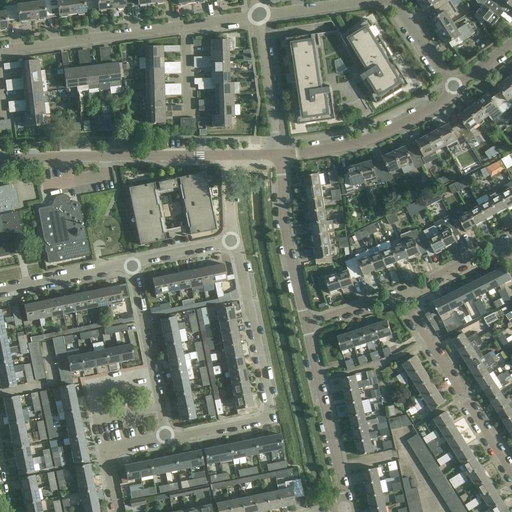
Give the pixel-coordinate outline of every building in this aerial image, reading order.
[(39,18),(39,19),(44,19),(44,17),(46,17),(46,16),(53,15),(50,0),(43,0),(30,2),(33,19),(39,18)] [(70,0),(50,0),(53,15),(59,14),(59,15),(61,15),(61,17),(66,16),(66,14),(72,13),(70,0)] [(78,13),(78,14),(84,13),(84,12),(86,11),(92,10),(90,0),(70,0),(72,13),(78,13)] [(100,10),(101,11),(106,10),(106,9),(112,8),(110,0),(90,0),(92,10),(99,9),(99,10),(100,10)] [(110,0),(112,8),(117,7),(118,9),(124,8),(124,6),(125,6),(125,5),(132,4),(131,0),(110,0)] [(418,0),(424,10),(438,2),(441,7),(451,0),(450,0),(418,0)] [(431,20),(439,32),(453,23),(449,17),(458,12),(451,0),(441,7),(444,13),(431,20)] [(486,20),(493,26),(499,18),(505,11),(491,0),(475,0),(481,8),(476,13),(477,13),(474,16),(478,21),(478,20),(483,24),(486,20)] [(510,5),(511,6),(511,0),(499,0),(500,0),(499,0),(491,0),(505,11),(510,5)] [(21,21),(22,22),(27,21),(27,19),(33,19),(30,2),(17,4),(17,5),(10,6),(12,21),(19,20),(20,21),(21,21)] [(0,30),(6,29),(5,27),(7,27),(6,22),(12,21),(10,6),(3,7),(3,11),(0,11),(0,30)] [(360,75),(377,103),(409,84),(369,19),(341,36),(348,47),(353,44),(369,71),(361,76),(361,75),(360,75)] [(439,32),(446,44),(459,36),(463,41),(475,33),(468,23),(466,25),(466,24),(457,30),(453,23),(439,32)] [(286,38),(299,124),(335,119),(331,86),(330,86),(330,87),(321,88),(314,47),(320,46),(319,34),(286,38)] [(210,45),(210,52),(226,51),(225,39),(203,40),(203,46),(210,45)] [(144,47),(145,58),(163,57),(163,52),(169,52),(169,46),(144,47)] [(237,60),(250,59),(249,50),(237,50),(237,60)] [(204,57),(204,62),(226,62),(226,51),(210,52),(210,57),(204,57)] [(98,83),(108,82),(109,82),(106,57),(100,58),(101,65),(96,66),(98,83)] [(108,82),(109,88),(120,86),(120,81),(118,63),(112,64),(111,57),(106,57),(109,82),(108,82)] [(145,58),(145,69),(170,68),(170,63),(163,63),(163,57),(145,58)] [(333,61),(338,72),(346,69),(341,58),(333,61)] [(84,60),(88,90),(99,89),(98,83),(96,66),(90,66),(89,59),(84,60)] [(21,68),(22,73),(39,71),(38,60),(13,63),(14,68),(21,68)] [(76,86),(77,91),(88,90),(84,60),(79,61),(80,68),(75,68),(77,86),(76,86)] [(65,87),(76,86),(77,86),(75,68),(69,69),(68,62),(62,63),(65,87)] [(210,67),(211,73),(226,73),(226,62),(204,62),(204,67),(210,67)] [(145,69),(145,80),(163,79),(163,74),(170,73),(170,68),(145,69)] [(16,79),(16,85),(46,81),(44,70),(39,71),(22,73),(23,79),(16,79)] [(204,79),(204,84),(208,84),(229,83),(226,83),(226,73),(211,73),(211,79),(204,79)] [(145,80),(146,90),(171,89),(171,84),(164,84),(163,79),(145,80)] [(496,95),(507,110),(511,106),(511,105),(509,101),(511,98),(511,85),(507,79),(497,86),(501,91),(496,95)] [(24,89),(25,95),(47,92),(46,81),(16,85),(17,90),(24,89)] [(215,89),(215,95),(233,94),(239,94),(239,92),(239,91),(240,89),(239,87),(239,86),(238,85),(238,83),(229,83),(208,84),(208,89),(215,89)] [(146,90),(146,101),(164,101),(164,95),(171,95),(171,89),(146,90)] [(18,100),(19,106),(48,102),(47,92),(25,95),(25,100),(18,100)] [(208,100),(208,106),(233,105),(233,94),(215,95),(215,100),(208,100)] [(487,94),(478,101),(489,116),(493,121),(502,115),(502,114),(507,110),(496,95),(491,99),(487,94)] [(140,101),(140,113),(146,112),(171,111),(171,105),(164,105),(164,101),(146,101),(140,101)] [(468,108),(479,123),(489,116),(478,101),(468,108)] [(27,116),(41,114),(41,115),(46,114),(50,114),(48,102),(19,106),(20,111),(27,111),(27,116)] [(215,115),(215,116),(230,115),(230,116),(233,116),(233,105),(208,106),(208,110),(215,110),(215,115)] [(457,126),(467,142),(474,137),(471,132),(475,130),(473,127),(479,123),(468,108),(458,116),(463,122),(457,126)] [(146,112),(147,123),(165,123),(165,117),(172,117),(171,111),(146,112)] [(17,123),(18,128),(43,125),(47,125),(46,114),(41,115),(41,114),(27,116),(24,116),(24,122),(17,123)] [(205,122),(205,128),(230,127),(230,116),(230,115),(215,116),(215,115),(212,115),(212,122),(205,122)] [(451,146),(452,148),(459,145),(460,147),(467,142),(457,126),(452,129),(448,124),(438,129),(447,146),(448,148),(451,146)] [(436,152),(437,154),(441,152),(440,150),(447,146),(438,129),(427,135),(436,152)] [(436,152),(427,135),(416,141),(419,147),(414,149),(422,166),(428,163),(425,158),(436,152)] [(506,144),(499,150),(503,156),(511,150),(506,144)] [(401,169),(404,175),(422,166),(414,149),(408,152),(405,146),(394,151),(402,168),(401,169)] [(379,164),(386,182),(393,179),(392,175),(396,173),(395,171),(401,169),(402,168),(394,151),(383,157),(385,162),(379,164)] [(490,176),(491,177),(506,170),(501,160),(485,168),(489,176),(490,176)] [(359,164),(365,183),(376,180),(377,185),(386,182),(379,164),(373,167),(371,161),(359,164)] [(353,186),(365,183),(359,164),(347,167),(349,174),(343,176),(347,193),(354,191),(353,186)] [(338,183),(337,170),(328,171),(330,184),(338,183)] [(190,234),(190,235),(216,229),(205,172),(178,177),(178,178),(179,178),(180,185),(182,184),(185,199),(183,199),(186,213),(188,212),(190,227),(189,227),(190,234)] [(304,189),(321,186),(319,173),(302,176),(304,189)] [(499,194),(508,209),(511,206),(511,179),(510,175),(507,177),(510,182),(497,190),(499,194)] [(439,179),(442,186),(450,183),(446,176),(439,179)] [(158,182),(160,191),(177,187),(175,178),(172,179),(161,182),(161,181),(158,182)] [(128,188),(140,245),(166,240),(166,239),(164,232),(163,233),(160,218),(161,218),(159,204),(157,205),(154,190),(156,190),(154,183),(155,183),(155,182),(128,188)] [(0,256),(17,253),(12,234),(21,232),(16,211),(12,212),(11,205),(15,204),(11,184),(0,186),(0,256)] [(321,186),(304,189),(306,201),(323,197),(321,186)] [(422,200),(426,208),(442,200),(438,191),(422,200)] [(39,208),(38,210),(43,241),(44,241),(44,243),(47,262),(50,262),(73,258),(75,257),(76,257),(88,255),(89,253),(87,240),(85,239),(86,238),(84,228),(82,226),(84,224),(81,212),(79,210),(80,209),(80,207),(80,206),(80,205),(79,203),(78,202),(76,201),(74,201),(73,201),(72,202),(71,202),(70,203),(70,204),(68,203),(69,201),(71,198),(70,197),(65,194),(56,196),(53,201),(53,202),(51,206),(39,208)] [(489,199),(498,214),(508,209),(499,194),(489,199)] [(323,197),(306,201),(308,212),(325,209),(323,197)] [(479,205),(487,220),(498,214),(489,199),(479,205)] [(468,211),(477,227),(487,220),(479,205),(468,211)] [(325,209),(308,212),(310,224),(327,221),(325,209)] [(464,230),(466,232),(477,227),(468,211),(458,218),(464,230)] [(390,215),(394,223),(400,221),(396,213),(390,215)] [(394,223),(390,215),(386,218),(390,226),(394,223)] [(452,220),(459,233),(464,230),(458,218),(452,220)] [(438,233),(446,249),(457,243),(453,236),(459,233),(452,220),(443,225),(440,220),(433,223),(435,226),(438,233)] [(327,221),(310,224),(311,236),(329,233),(327,221)] [(372,232),(372,234),(377,231),(374,224),(369,226),(372,232)] [(361,238),(361,239),(368,236),(372,234),(372,232),(369,226),(358,231),(359,234),(361,238)] [(446,249),(438,233),(435,226),(423,231),(425,234),(420,236),(417,229),(416,230),(419,236),(425,249),(432,247),(435,254),(446,249)] [(168,232),(169,239),(187,235),(185,228),(168,232)] [(416,230),(400,236),(403,243),(402,243),(409,259),(426,252),(419,236),(416,230)] [(353,234),(357,241),(361,239),(361,238),(359,234),(358,231),(353,234)] [(329,233),(311,236),(313,248),(331,245),(329,233)] [(397,263),(409,259),(402,243),(391,247),(397,263)] [(331,257),(333,257),(331,245),(313,248),(315,260),(316,260),(317,266),(332,263),(331,257)] [(367,250),(367,251),(369,256),(375,272),(386,268),(380,252),(377,246),(367,250)] [(380,252),(386,268),(397,263),(391,247),(380,252)] [(351,259),(358,278),(364,275),(364,277),(375,272),(369,256),(367,251),(355,256),(356,257),(351,259)] [(337,274),(342,290),(354,286),(352,280),(358,278),(351,259),(345,262),(348,270),(337,274)] [(217,299),(218,303),(231,301),(229,293),(223,294),(220,282),(226,281),(222,264),(210,266),(214,283),(217,299)] [(198,269),(202,286),(214,283),(210,266),(198,269)] [(501,289),(504,288),(505,287),(504,283),(511,280),(505,267),(492,273),(499,286),(501,289)] [(187,271),(190,288),(202,286),(198,269),(187,271)] [(175,274),(179,291),(190,288),(187,271),(175,274)] [(336,271),(318,278),(322,290),(328,288),(331,294),(342,290),(337,274),(336,271)] [(492,273),(480,279),(487,292),(499,286),(492,273)] [(163,276),(167,293),(179,291),(175,274),(163,276)] [(167,293),(163,276),(151,279),(155,296),(167,293)] [(480,279),(469,286),(475,298),(487,292),(480,279)] [(109,305),(111,310),(116,309),(115,304),(121,302),(120,299),(128,298),(125,284),(106,288),(109,305)] [(469,286),(457,292),(463,304),(475,298),(469,286)] [(94,290),(98,307),(109,305),(106,288),(94,290)] [(508,295),(504,288),(498,291),(501,298),(508,295)] [(82,293),(86,310),(98,307),(94,290),(82,293)] [(457,292),(445,298),(451,310),(463,304),(457,292)] [(70,295),(74,312),(86,310),(82,293),(70,295)] [(58,298),(62,315),(74,312),(70,295),(58,298)] [(508,295),(501,298),(505,305),(511,301),(508,295)] [(47,300),(51,317),(62,315),(58,298),(47,300)] [(445,298),(433,304),(439,317),(442,322),(451,317),(450,315),(453,314),(451,310),(445,298)] [(474,303),(478,310),(484,307),(480,299),(474,303)] [(39,319),(41,327),(45,326),(44,318),(51,317),(47,300),(35,302),(39,319)] [(39,319),(35,302),(23,305),(26,322),(39,319)] [(150,309),(151,317),(171,313),(170,308),(169,303),(159,305),(159,307),(150,309)] [(5,322),(14,320),(21,318),(18,305),(11,307),(13,316),(4,318),(5,322)] [(196,310),(199,327),(204,326),(202,315),(208,313),(207,307),(196,310)] [(215,310),(218,323),(234,319),(232,307),(215,310)] [(484,307),(478,310),(481,316),(488,313),(484,307)] [(189,320),(190,327),(197,325),(194,310),(182,313),(184,321),(189,320)] [(453,314),(450,315),(453,322),(460,318),(457,312),(453,314)] [(494,313),(483,318),(487,326),(498,320),(494,313)] [(160,320),(162,332),(177,329),(174,317),(160,320)] [(464,325),(460,318),(453,322),(457,328),(464,325)] [(218,323),(220,335),(237,332),(234,319),(218,323)] [(392,335),(388,321),(375,325),(379,339),(392,335)] [(113,327),(114,333),(127,331),(126,324),(113,327)] [(375,325),(362,329),(367,343),(369,350),(374,348),(372,341),(379,339),(375,325)] [(114,333),(113,327),(103,329),(105,335),(114,333)] [(162,332),(165,345),(180,342),(177,329),(162,332)] [(362,329),(350,333),(354,347),(367,343),(362,329)] [(99,337),(97,330),(88,332),(89,339),(90,339),(99,337)] [(461,330),(449,336),(453,341),(459,351),(462,349),(480,338),(479,336),(477,333),(467,339),(467,338),(464,334),(461,330)] [(89,339),(88,332),(79,333),(80,340),(89,339)] [(237,332),(220,335),(223,347),(239,344),(237,332)] [(348,349),(354,347),(350,333),(337,337),(343,355),(349,353),(348,349)] [(19,345),(27,343),(26,335),(17,337),(19,345)] [(64,343),(64,344),(73,342),(72,335),(63,337),(64,343)] [(52,338),(53,345),(64,343),(62,336),(52,338)] [(459,351),(466,361),(481,352),(477,346),(483,343),(480,338),(459,351)] [(29,350),(39,348),(38,341),(27,344),(29,350)] [(165,345),(167,357),(182,355),(180,342),(165,345)] [(195,352),(202,350),(200,342),(194,343),(195,352)] [(19,345),(21,355),(29,353),(29,350),(27,344),(27,343),(19,345)] [(64,343),(53,345),(55,351),(65,349),(64,343)] [(130,344),(117,347),(120,361),(133,359),(130,344)] [(223,347),(219,348),(220,353),(224,353),(225,360),(242,357),(239,344),(223,347)] [(7,347),(0,348),(0,361),(10,360),(9,354),(18,352),(17,345),(7,347)] [(382,349),(385,358),(399,353),(396,346),(389,348),(389,347),(382,349)] [(105,349),(108,364),(120,361),(117,347),(105,349)] [(105,349),(92,352),(95,366),(108,364),(105,349)] [(202,350),(195,352),(197,361),(204,360),(202,350)] [(377,351),(370,354),(373,363),(380,361),(377,351)] [(493,358),(496,356),(493,351),(489,353),(483,356),(481,352),(466,361),(472,371),(493,358)] [(79,354),(83,369),(95,366),(92,352),(79,354)] [(31,361),(42,359),(41,353),(30,355),(31,361)] [(68,360),(69,366),(70,372),(83,369),(79,354),(67,357),(68,360)] [(182,355),(167,357),(170,370),(185,367),(184,361),(190,360),(189,354),(182,355)] [(365,355),(357,358),(360,367),(367,365),(365,355)] [(396,377),(399,382),(422,368),(415,356),(402,364),(407,370),(396,377)] [(495,363),(499,360),(496,356),(493,358),(472,371),(478,381),(493,372),(490,367),(496,363),(495,363)] [(228,372),(244,369),(242,357),(225,360),(228,372)] [(43,365),(42,359),(31,361),(32,367),(43,365)] [(345,362),(348,370),(355,368),(352,359),(345,362)] [(0,361),(0,374),(22,370),(24,370),(31,368),(30,363),(11,367),(10,360),(0,361)] [(206,364),(209,376),(214,375),(222,374),(220,366),(212,367),(211,363),(206,364)] [(43,365),(32,367),(34,374),(44,372),(43,365)] [(59,375),(70,372),(68,366),(58,368),(59,375)] [(170,370),(173,383),(187,380),(185,367),(170,370)] [(200,377),(207,376),(205,367),(199,368),(200,377)] [(31,368),(24,370),(24,371),(27,383),(34,382),(31,368)] [(399,382),(403,388),(410,384),(406,378),(410,376),(417,387),(430,379),(422,368),(399,382)] [(229,378),(230,384),(247,381),(244,369),(228,372),(224,373),(225,379),(229,378)] [(22,370),(0,374),(0,385),(0,388),(15,385),(14,379),(23,377),(22,370)] [(367,379),(369,386),(378,384),(375,370),(367,372),(369,378),(367,379)] [(478,381),(485,391),(509,376),(510,376),(507,371),(503,374),(502,373),(496,377),(493,372),(478,381)] [(44,372),(34,374),(35,380),(46,378),(44,372)] [(59,375),(60,381),(71,379),(70,372),(59,375)] [(207,376),(200,377),(202,386),(209,385),(207,376)] [(341,379),(344,392),(358,389),(358,388),(364,387),(363,382),(357,383),(355,376),(341,379)] [(509,383),(511,381),(511,378),(510,376),(509,376),(485,391),(491,402),(503,395),(499,389),(509,383)] [(411,400),(414,405),(421,401),(425,399),(437,391),(430,379),(417,387),(421,393),(411,400)] [(173,383),(175,395),(190,392),(187,380),(173,383)] [(232,390),(233,397),(249,394),(247,381),(230,384),(230,385),(226,386),(227,391),(232,390)] [(58,387),(60,400),(75,397),(72,384),(62,386),(58,387)] [(211,388),(214,401),(220,400),(219,400),(216,387),(211,388)] [(384,388),(370,392),(372,399),(380,397),(380,396),(386,395),(384,388)] [(344,392),(347,404),(361,401),(365,400),(364,394),(360,395),(358,389),(344,392)] [(39,392),(41,404),(48,402),(46,391),(39,392)] [(437,391),(425,399),(432,411),(445,403),(437,391)] [(175,395),(178,408),(192,405),(190,392),(175,395)] [(249,394),(233,397),(235,409),(236,409),(237,409),(252,406),(249,394)] [(2,398),(5,411),(20,408),(17,395),(2,398)] [(491,402),(498,412),(511,402),(511,395),(509,397),(511,402),(509,404),(503,395),(491,402)] [(60,400),(63,412),(77,409),(75,397),(60,400)] [(220,400),(214,401),(217,415),(223,414),(220,400)] [(212,401),(205,402),(208,415),(210,415),(214,414),(215,414),(212,401)] [(361,401),(347,404),(350,417),(364,414),(371,412),(370,406),(362,408),(361,401)] [(415,406),(408,411),(411,416),(425,407),(421,401),(414,405),(415,406)] [(44,416),(51,415),(48,402),(41,404),(44,416)] [(511,402),(498,412),(504,422),(511,417),(511,409),(511,410),(511,409),(511,402)] [(373,404),(375,411),(383,409),(382,403),(373,404)] [(34,412),(41,411),(39,404),(33,405),(34,412)] [(180,421),(195,418),(192,405),(178,408),(180,421)] [(387,408),(389,417),(396,416),(394,405),(387,406),(387,407),(387,408)] [(5,411),(8,423),(23,420),(20,408),(5,411)] [(63,412),(58,413),(61,426),(80,422),(77,409),(63,412)] [(434,419),(438,426),(434,428),(435,431),(437,434),(453,423),(446,412),(434,419)] [(353,430),(367,427),(386,422),(385,415),(376,417),(377,419),(365,421),(364,414),(350,417),(353,430)] [(46,429),(53,427),(51,415),(44,416),(46,429)] [(400,417),(403,427),(411,425),(405,416),(400,417)] [(391,430),(397,428),(395,418),(388,420),(391,430)] [(8,423),(10,436),(25,433),(23,420),(8,423)] [(38,430),(45,429),(43,421),(36,422),(38,430)] [(67,432),(68,437),(83,434),(80,422),(61,426),(62,433),(67,432)] [(437,434),(439,437),(440,439),(444,436),(448,442),(460,434),(453,423),(437,434)] [(53,427),(46,429),(48,439),(55,437),(53,427)] [(367,427),(353,430),(356,442),(370,439),(377,438),(376,432),(368,433),(367,427)] [(388,428),(379,430),(380,437),(389,435),(388,428)] [(45,429),(38,430),(40,441),(47,439),(45,429)] [(439,437),(437,434),(435,431),(430,434),(434,440),(439,437)] [(10,436),(13,448),(28,445),(25,433),(10,436)] [(70,445),(61,447),(62,452),(71,450),(85,447),(83,434),(68,437),(70,445)] [(279,434),(266,437),(269,451),(270,451),(272,458),(277,456),(276,449),(282,448),(279,434)] [(411,447),(422,440),(418,434),(407,441),(411,447)] [(434,440),(430,434),(423,438),(427,444),(434,440)] [(460,434),(448,442),(452,448),(448,450),(450,452),(452,455),(455,453),(467,446),(460,434)] [(266,437),(254,439),(256,453),(269,451),(266,437)] [(241,442),(244,456),(245,456),(256,453),(254,439),(241,442)] [(356,442),(359,456),(373,452),(370,439),(356,442)] [(391,440),(382,442),(384,450),(392,448),(391,440)] [(425,445),(422,440),(411,447),(414,451),(425,445)] [(246,463),(245,456),(244,456),(241,442),(229,444),(231,458),(238,457),(240,464),(245,463),(246,463)] [(229,444),(216,447),(219,461),(231,458),(229,444)] [(15,461),(33,457),(32,452),(29,453),(28,445),(13,448),(15,461)] [(425,445),(414,451),(417,457),(428,450),(425,445)] [(455,453),(462,464),(474,457),(467,446),(455,453)] [(88,460),(85,447),(71,450),(73,463),(88,460)] [(206,463),(219,461),(216,447),(203,449),(206,463)] [(199,450),(186,452),(189,467),(202,464),(199,450)] [(428,450),(417,457),(420,462),(431,455),(428,450)] [(58,452),(52,454),(54,467),(61,466),(58,452)] [(174,455),(177,469),(189,467),(186,452),(174,455)] [(450,452),(443,456),(447,462),(454,458),(450,452)] [(50,454),(43,455),(46,469),(53,468),(50,454)] [(174,455),(161,458),(164,472),(165,472),(170,471),(177,469),(174,455)] [(420,462),(424,467),(435,460),(431,455),(420,462)] [(39,456),(33,457),(15,461),(18,474),(33,471),(32,465),(40,463),(39,456)] [(440,466),(447,462),(443,456),(437,460),(440,466)] [(469,476),(482,468),(474,457),(462,464),(466,470),(462,472),(463,473),(466,478),(469,476)] [(161,458),(149,460),(152,474),(164,472),(161,458)] [(136,463),(139,477),(152,474),(149,460),(136,463)] [(435,460),(424,467),(427,473),(438,466),(435,460)] [(271,464),(273,470),(286,468),(284,461),(271,464)] [(127,480),(139,477),(136,463),(124,465),(127,480)] [(74,467),(70,468),(71,475),(72,480),(76,479),(91,476),(88,464),(74,467)] [(246,468),(248,475),(257,473),(256,466),(246,468)] [(427,473),(430,478),(441,471),(438,466),(427,473)] [(248,475),(246,468),(238,470),(239,477),(248,475)] [(362,471),(365,485),(379,481),(376,468),(362,471)] [(469,476),(476,487),(489,479),(482,468),(469,476)] [(58,483),(64,482),(62,470),(55,471),(58,483)] [(397,470),(389,472),(391,478),(399,476),(397,470)] [(192,480),(193,487),(206,484),(204,471),(199,472),(200,478),(192,480)] [(441,471),(430,478),(434,483),(445,476),(441,471)] [(49,485),(56,484),(53,472),(46,473),(49,485)] [(463,473),(457,477),(462,485),(468,481),(466,478),(463,473)] [(221,474),(209,476),(211,483),(223,480),(221,474)] [(19,478),(22,491),(36,488),(34,475),(19,478)] [(94,489),(91,476),(76,479),(79,492),(94,489)] [(445,476),(434,483),(437,489),(448,482),(445,476)] [(405,491),(411,489),(408,477),(402,478),(405,491)] [(462,485),(457,477),(449,481),(454,489),(462,485)] [(278,491),(281,507),(294,505),(292,499),(303,496),(300,479),(284,482),(285,489),(278,491)] [(496,490),(489,479),(476,487),(480,493),(477,495),(478,498),(480,500),(496,490)] [(365,485),(368,497),(382,494),(379,481),(365,485)] [(392,484),(394,491),(402,489),(400,482),(392,484)] [(441,494),(452,488),(448,482),(437,489),(441,494)] [(173,483),(167,485),(169,491),(178,490),(178,489),(176,483),(173,483)] [(169,491),(167,485),(158,487),(159,493),(169,491)] [(193,488),(194,494),(209,491),(208,485),(193,488)] [(22,491),(24,503),(39,500),(36,488),(22,491)] [(180,490),(181,496),(194,494),(193,488),(180,490)] [(405,491),(406,497),(418,495),(417,488),(411,489),(405,491)] [(455,493),(452,488),(441,494),(444,500),(455,493)] [(79,492),(82,504),(96,501),(94,489),(79,492)] [(143,496),(142,489),(129,492),(131,499),(143,496)] [(168,493),(169,499),(181,496),(180,490),(168,493)] [(483,498),(490,509),(491,509),(503,502),(496,490),(483,498)] [(265,493),(268,510),(281,507),(278,491),(265,493)] [(240,498),(242,511),(255,511),(253,496),(246,497),(246,493),(240,494),(241,498),(240,498)] [(253,496),(255,511),(256,511),(268,510),(265,493),(253,496)] [(455,493),(444,500),(448,506),(459,499),(455,493)] [(382,494),(368,497),(371,510),(385,507),(382,494)] [(396,504),(405,502),(403,495),(395,497),(396,504)] [(407,503),(420,500),(418,495),(406,497),(407,503)] [(131,507),(145,505),(144,503),(143,498),(129,501),(131,507)] [(228,500),(230,511),(242,511),(240,498),(228,500)] [(478,498),(472,502),(475,507),(482,503),(480,500),(478,498)] [(63,508),(70,507),(68,499),(61,500),(63,508)] [(459,499),(448,506),(451,511),(462,505),(459,499)] [(24,503),(26,511),(41,511),(39,500),(24,503)] [(54,510),(61,509),(59,500),(52,502),(54,510)] [(230,511),(228,500),(215,503),(217,511),(230,511)] [(409,509),(421,506),(420,500),(407,503),(409,509)] [(82,504),(83,511),(98,511),(96,501),(82,504)] [(469,511),(475,507),(472,502),(465,506),(469,511)] [(484,511),(509,511),(503,502),(491,509),(490,509),(484,511)]
